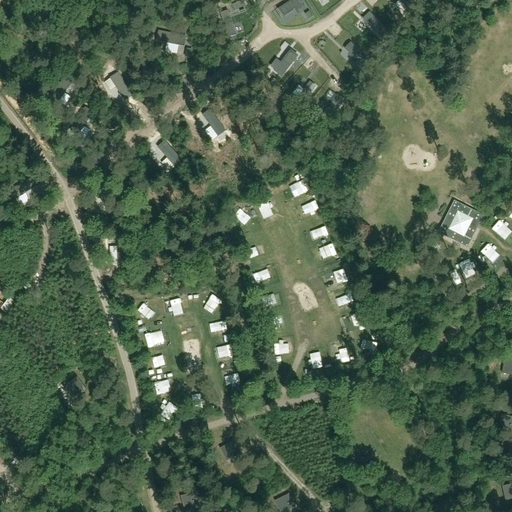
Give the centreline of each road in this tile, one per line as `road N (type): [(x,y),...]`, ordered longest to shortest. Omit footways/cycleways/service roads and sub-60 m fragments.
road 1 (track): [(0,239),(277,26)]
road 2 (track): [(463,324),(414,254),(429,211)]
road 3 (track): [(301,511),(313,502),(246,413)]
